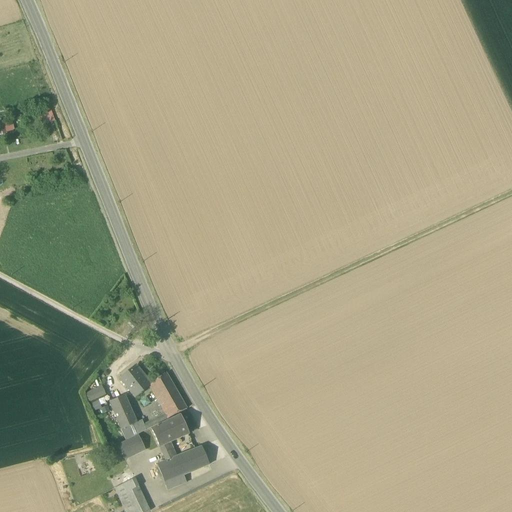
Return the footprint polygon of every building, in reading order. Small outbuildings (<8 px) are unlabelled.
[(132,395),(135,398),(149,387),(152,385),(151,384),(137,366),(120,379),(132,395)] [(149,387),(165,414),(143,425),(146,430),(167,419),(186,409),(166,374),(151,384),(152,385),(149,387)] [(83,395),(87,404),(103,398),(99,389),(83,395)] [(110,404),(121,430),(137,423),(125,397),(110,404)] [(93,411),(101,407),(98,400),(90,403),(93,411)] [(151,429),(159,447),(170,442),(188,434),(180,416),(151,429)] [(121,430),(126,441),(146,430),(143,425),(141,421),(137,423),(121,430)] [(138,437),(118,447),(125,460),(144,451),(138,437)] [(170,442),(159,447),(158,448),(164,462),(177,457),(170,442)] [(193,450),(177,457),(164,462),(156,465),(164,484),(183,476),(209,465),(202,448),(201,448),(193,451),(193,450)] [(183,476),(164,484),(167,491),(186,483),(183,476)] [(114,489),(121,503),(141,493),(134,479),(114,489)] [(121,503),(125,511),(149,511),(150,511),(146,504),(141,493),(121,503)]
